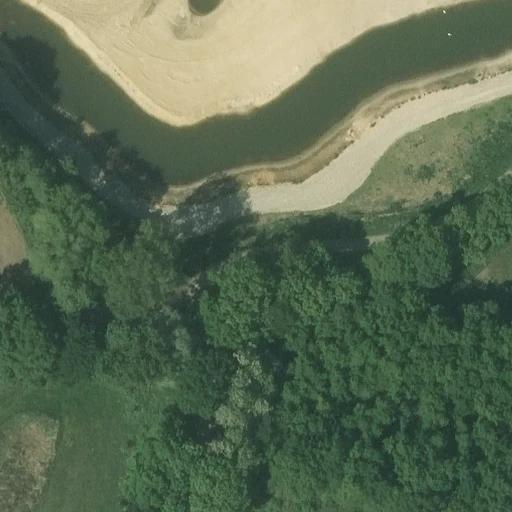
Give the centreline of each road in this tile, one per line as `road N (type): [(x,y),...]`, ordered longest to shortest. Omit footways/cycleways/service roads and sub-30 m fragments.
road 1 (residential): [(178,511),(208,378),(192,313),(196,281),(253,260),(449,223),(511,175)]
road 2 (track): [(194,295),(0,306)]
